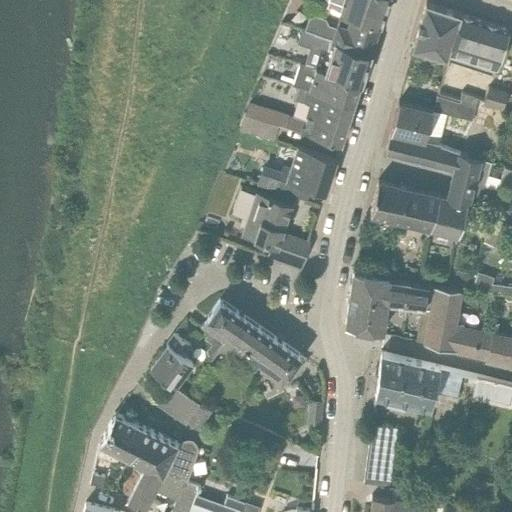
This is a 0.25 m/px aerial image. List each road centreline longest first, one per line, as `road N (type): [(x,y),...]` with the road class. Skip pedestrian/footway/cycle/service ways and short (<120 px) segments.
road 1 (residential): [(75,511),(105,410),(147,339),(205,281),(224,284),(328,347)]
road 2 (residential): [(328,347),(332,229),(403,0)]
road 3 (residential): [(511,375),(356,338),(328,347)]
road 4 (residential): [(336,511),(342,382),(328,347)]
